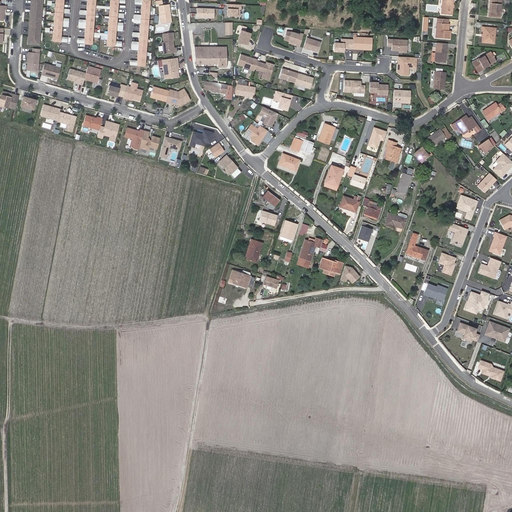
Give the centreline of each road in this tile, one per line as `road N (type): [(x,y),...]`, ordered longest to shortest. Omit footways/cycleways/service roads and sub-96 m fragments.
road 1 (track): [(511,411),(450,375),(399,311),(364,298),(96,328),(0,315)]
road 2 (track): [(0,118),(245,195),(204,316)]
road 3 (track): [(200,386),(511,466)]
road 4 (residential): [(19,0),(14,68),(21,81),(164,122),(206,104)]
road 5 (track): [(255,511),(179,502),(8,504)]
road 6 (residential): [(255,164),(344,239),(429,334)]
road 7 (track): [(353,511),(388,305)]
road 8 (track): [(201,379),(0,421)]
road 9 (track): [(213,315),(178,511)]
road 10 (track): [(46,133),(12,317)]
road 11 (residential): [(77,0),(74,48),(109,63),(123,55),(129,0)]
road 12 (residential): [(495,196),(443,325),(429,334)]
road 13 (residential): [(321,107),(351,106),(414,123),(462,90)]
